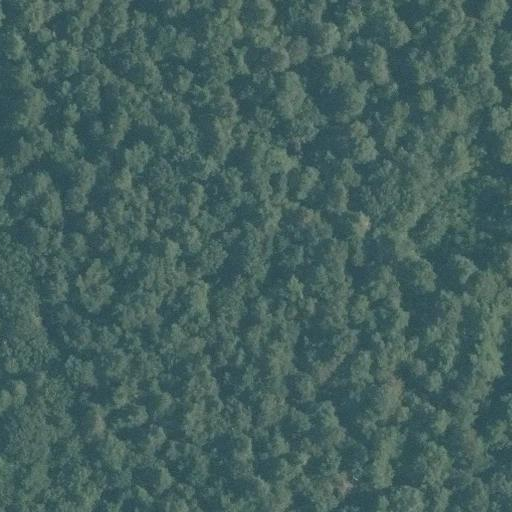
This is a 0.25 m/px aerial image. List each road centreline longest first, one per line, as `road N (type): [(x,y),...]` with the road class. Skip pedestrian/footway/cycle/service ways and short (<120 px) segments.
road 1 (track): [(58,385),(0,189)]
road 2 (track): [(511,175),(501,0)]
road 3 (track): [(96,511),(58,385)]
